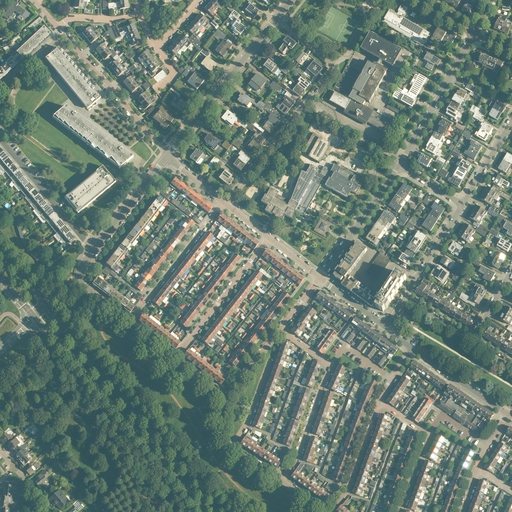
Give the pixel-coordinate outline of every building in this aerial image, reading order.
[(214,0),(212,0),(209,4),(215,10),(218,7),(221,10),(223,8),(214,0)] [(467,4),(462,11),(469,15),(470,13),(471,13),(470,12),(475,5),(471,3),(473,0),(472,0),(464,0),(464,1),(467,2),(466,4),(467,4)] [(10,8),(1,19),(6,23),(15,11),(17,13),(16,13),(18,15),(19,14),(20,15),(22,16),(23,17),(23,18),(25,20),(29,14),(25,10),(25,11),(24,11),(18,6),(17,8),(16,7),(18,4),(14,1),(9,7),(9,6),(8,7),(10,8)] [(213,13),(215,10),(209,4),(205,9),(214,18),(216,15),(213,13)] [(249,4),(244,10),(245,11),(254,18),(259,12),(249,4)] [(412,36),(416,38),(425,43),(431,34),(416,25),(405,19),(402,17),(401,16),(403,14),(404,14),(407,8),(402,5),(398,11),(399,11),(397,14),(390,10),(384,19),(397,27),(398,25),(413,34),(412,36)] [(230,20),(234,24),(232,27),(234,29),(233,30),(240,35),(246,28),(240,23),(240,22),(237,20),(240,16),(234,10),(231,13),(228,18),(230,19),(230,20)] [(200,15),(195,20),(204,27),(205,28),(207,25),(209,23),(200,15)] [(494,29),(501,32),(507,17),(503,16),(503,17),(500,16),(499,19),(498,19),(494,29)] [(507,18),(507,17),(501,32),(508,35),(511,24),(511,23),(509,22),(509,20),(506,19),(507,18)] [(195,20),(191,25),(200,32),(204,27),(195,20)] [(116,26),(114,27),(118,38),(126,35),(136,31),(134,24),(126,28),(125,26),(121,28),(123,32),(120,33),(116,26)] [(87,39),(93,33),(96,31),(92,25),(82,33),(87,39)] [(200,33),(200,32),(191,25),(187,29),(196,38),(200,33)] [(45,39),(45,38),(48,35),(50,34),(50,33),(47,29),(46,29),(44,26),(38,32),(45,39)] [(106,33),(108,35),(110,37),(113,41),(116,40),(111,28),(111,29),(108,31),(106,33)] [(431,48),(433,44),(434,45),(436,41),(440,43),(442,41),(447,44),(448,42),(452,44),(456,36),(451,34),(451,33),(449,36),(446,34),(446,33),(438,28),(428,45),(427,46),(432,49),(432,48),(431,48)] [(223,40),(226,35),(219,29),(215,34),(223,40)] [(136,31),(126,35),(128,41),(131,40),(139,37),(136,31)] [(45,39),(38,32),(33,37),(39,44),(43,40),(45,39)] [(93,33),(87,39),(91,44),(101,36),(99,33),(96,36),(93,33)] [(330,102),(345,111),(344,113),(366,126),(367,123),(368,123),(386,133),(392,122),(394,118),(379,110),(377,113),(373,111),(366,107),(368,105),(369,103),(370,104),(370,103),(387,71),(388,72),(388,71),(387,71),(390,66),(393,68),(402,51),(370,33),(361,50),(374,57),(370,64),(368,63),(354,90),(353,90),(354,91),(350,99),(348,97),(347,99),(335,92),(330,102)] [(191,43),(182,35),(177,40),(184,46),(187,48),(191,43)] [(33,37),(27,42),(34,49),(37,46),(39,44),(33,37)] [(142,43),(139,37),(131,40),(132,43),(129,45),(130,48),(142,43)] [(292,50),(296,44),(287,37),(284,40),(282,42),(283,42),(284,43),(280,48),(279,47),(277,50),(282,54),(284,55),(286,53),(284,51),(288,47),(292,50)] [(180,51),(184,46),(177,40),(173,45),(180,51)] [(215,51),(223,57),(232,46),(224,40),(215,51)] [(202,48),(199,46),(194,41),(193,44),(200,50),(202,48)] [(27,42),(22,47),(28,54),(32,51),(34,49),(27,42)] [(96,50),(100,55),(107,49),(105,47),(108,44),(106,42),(96,50)] [(177,54),(180,51),(173,45),(169,50),(175,55),(178,58),(180,56),(177,54)] [(28,54),(22,47),(16,52),(23,59),(28,54)] [(59,48),(57,49),(55,47),(51,51),(51,52),(52,53),(45,59),(87,109),(100,98),(59,48)] [(203,48),(200,52),(206,57),(200,65),(202,66),(203,67),(204,68),(206,70),(210,72),(209,73),(209,74),(210,73),(213,69),(214,69),(215,68),(214,68),(217,65),(216,65),(217,64),(216,65),(208,58),(211,54),(203,48)] [(107,49),(100,55),(104,60),(109,57),(110,56),(110,55),(111,55),(114,58),(117,55),(115,53),(113,50),(110,52),(107,49)] [(142,64),(144,62),(151,57),(147,51),(137,59),(139,62),(139,61),(142,64)] [(17,64),(18,64),(21,61),(23,59),(16,52),(11,57),(17,64)] [(295,61),(298,63),(305,54),(305,53),(305,54),(302,52),(295,61)] [(424,60),(428,63),(425,68),(431,71),(434,66),(435,65),(438,67),(441,61),(428,53),(424,60)] [(485,67),(486,66),(489,58),(479,53),(477,57),(476,56),(474,61),(478,62),(483,65),(482,66),(485,67)] [(308,56),(305,54),(298,63),(301,65),(308,56)] [(114,63),(110,66),(114,72),(121,66),(118,63),(121,61),(119,58),(117,55),(114,58),(116,61),(115,61),(115,62),(114,63)] [(11,57),(6,62),(5,62),(12,69),(15,66),(17,64),(11,57)] [(155,62),(151,57),(144,62),(148,67),(155,62)] [(489,58),(486,66),(490,67),(489,69),(493,70),(494,70),(499,72),(503,64),(498,61),(489,58)] [(286,67),(277,60),(273,64),(268,60),(263,66),(263,67),(263,66),(274,74),(278,69),(282,72),(286,67)] [(324,67),(314,60),(306,70),(315,77),(318,74),(324,67)] [(0,67),(6,74),(12,69),(5,62),(5,63),(0,67)] [(159,67),(155,62),(148,67),(150,70),(148,72),(152,77),(155,74),(153,72),(159,67)] [(185,71),(182,75),(189,80),(187,82),(197,90),(198,88),(203,82),(204,81),(195,73),(193,75),(191,73),(196,68),(191,64),(185,71)] [(347,92),(359,71),(348,65),(336,86),(347,92)] [(121,66),(114,72),(118,77),(124,72),(126,74),(130,71),(129,69),(128,68),(126,66),(123,69),(121,66)] [(286,67),(282,72),(287,76),(290,73),(291,72),(286,67)] [(297,85),(304,91),(309,85),(304,80),(306,77),(294,68),(291,72),(290,73),(293,75),(294,72),(297,75),(299,73),(302,76),(300,78),(297,81),(299,82),(297,85)] [(251,81),(249,84),(251,85),(250,86),(257,91),(259,88),(260,89),(261,89),(264,86),(263,85),(266,82),(257,74),(252,80),(251,80),(250,81),(251,81)] [(418,76),(417,75),(416,75),(410,85),(413,86),(409,92),(404,89),(403,91),(398,88),(393,97),(412,108),(416,101),(415,100),(416,99),(416,98),(427,79),(417,74),(419,75),(418,76)] [(123,83),(128,88),(134,82),(132,79),(135,77),(133,75),(123,83)] [(273,85),(271,88),(275,91),(276,89),(279,86),(273,81),(271,84),(273,85)] [(134,82),(128,88),(132,93),(142,85),(140,83),(137,85),(134,82)] [(477,88),(468,83),(465,89),(470,92),(474,94),(475,91),(477,88)] [(293,87),(290,90),(300,97),(304,91),(297,85),(294,88),(293,87)] [(181,94),(172,87),(170,89),(177,95),(174,99),(175,100),(172,104),(171,105),(177,110),(178,109),(180,111),(185,104),(178,98),(181,94)] [(468,95),(469,94),(460,89),(458,92),(457,91),(455,95),(463,100),(465,96),(467,97),(468,95)] [(137,99),(141,104),(151,96),(147,91),(137,99)] [(287,92),(279,101),(282,104),(290,110),(295,103),(294,103),(289,99),(291,96),(287,92)] [(474,94),(470,92),(469,94),(481,101),(482,98),(474,94)] [(265,104),(260,100),(256,104),(245,95),(244,96),(241,93),(238,97),(239,98),(237,101),(239,103),(240,103),(243,105),(243,104),(246,107),(250,102),(255,106),(260,110),(262,107),(264,105),(265,104)] [(455,95),(452,101),(463,107),(466,101),(463,100),(455,95)] [(155,101),(151,96),(141,104),(145,109),(155,101)] [(459,113),(463,107),(452,101),(449,107),(459,113)] [(489,106),(493,109),(502,114),(506,107),(495,101),(493,104),(491,103),(489,106)] [(278,105),(275,108),(280,112),(285,116),(290,110),(282,104),(280,106),(278,105)] [(154,119),(160,125),(159,126),(165,130),(170,124),(173,120),(165,113),(168,110),(164,106),(160,110),(162,111),(159,115),(159,114),(159,115),(155,120),(154,119)] [(74,115),(75,114),(66,107),(65,108),(53,117),(53,118),(119,169),(120,169),(120,168),(126,164),(127,164),(134,158),(124,151),(122,152),(121,150),(122,149),(77,115),(76,116),(74,115)] [(448,111),(446,114),(449,116),(452,118),(451,120),(450,120),(457,124),(459,121),(455,119),(457,116),(458,116),(459,113),(449,107),(447,111),(448,111)] [(502,114),(493,109),(491,113),(489,112),(487,115),(498,121),(502,114)] [(244,129),(246,127),(249,123),(250,122),(245,118),(241,122),(235,117),(235,116),(235,115),(234,115),(233,115),(227,111),(221,119),(225,122),(226,121),(232,126),(235,122),(244,129)] [(269,119),(267,122),(275,128),(280,122),(275,118),(270,114),(268,118),(269,119)] [(474,114),(472,118),(479,121),(482,123),(480,126),(482,127),(480,130),(489,135),(493,129),(481,122),(482,119),(474,114)] [(448,131),(451,127),(452,124),(443,119),(442,122),(441,121),(438,125),(448,131)] [(257,125),(255,127),(262,133),(264,130),(270,134),(275,128),(267,122),(265,121),(260,127),(257,125)] [(249,123),(246,127),(255,134),(253,136),(251,139),(252,140),(260,147),(265,141),(255,132),(253,130),(255,127),(249,123)] [(438,125),(435,131),(443,136),(445,137),(448,131),(438,125)] [(478,134),(477,133),(475,136),(485,142),(489,135),(480,130),(478,134)] [(440,141),(443,136),(435,131),(432,137),(440,141)] [(328,156),(330,152),(332,148),(329,146),(330,144),(321,139),(322,138),(313,133),(312,135),(310,138),(302,152),(309,156),(308,157),(319,163),(321,159),(325,161),(327,156),(328,156)] [(220,144),(215,140),(215,139),(209,134),(209,135),(208,134),(208,135),(204,140),(206,142),(205,142),(215,150),(220,144)] [(432,137),(429,143),(437,147),(440,141),(432,137)] [(255,153),(260,147),(252,140),(250,143),(249,142),(246,145),(255,153)] [(472,141),(471,143),(470,144),(472,145),(470,149),(478,154),(482,147),(472,141)] [(227,151),(230,147),(225,142),(221,146),(227,151)] [(425,149),(435,155),(437,151),(439,148),(437,147),(429,143),(425,149)] [(474,160),(478,154),(470,149),(468,152),(466,151),(464,154),(474,160)] [(196,150),(190,158),(192,160),(191,160),(192,161),(192,160),(199,166),(203,160),(200,157),(203,154),(203,153),(201,152),(200,151),(198,152),(196,150)] [(240,156),(238,159),(245,165),(250,159),(241,151),(238,155),(240,156)] [(0,165),(9,158),(8,159),(6,155),(4,152),(0,155),(0,165)] [(511,156),(507,154),(503,160),(511,165),(511,156)] [(442,166),(444,164),(437,159),(435,162),(434,162),(434,161),(422,155),(420,158),(422,159),(419,163),(427,168),(428,167),(430,169),(432,164),(438,166),(438,165),(437,165),(438,164),(442,166)] [(207,166),(212,170),(219,161),(214,157),(207,166)] [(0,176),(5,172),(14,164),(14,165),(11,161),(9,158),(0,165),(0,176)] [(240,171),(245,165),(238,159),(235,162),(234,160),(231,164),(240,171)] [(459,167),(467,172),(471,165),(461,159),(459,162),(461,163),(459,167)] [(225,164),(220,160),(216,165),(222,169),(225,164)] [(507,174),(511,165),(503,160),(498,169),(507,174)] [(14,164),(5,172),(10,178),(19,171),(19,170),(19,171),(16,168),(17,167),(14,164)] [(325,186),(331,190),(346,198),(350,192),(356,195),(360,187),(356,185),(359,180),(360,179),(354,176),(355,175),(340,167),(339,168),(334,165),(331,171),(326,168),(327,168),(324,167),(321,171),(310,165),(306,173),(301,172),(293,186),(295,188),(291,199),(291,200),(298,204),(295,210),(304,215),(322,184),(325,185),(325,186)] [(116,183),(115,181),(113,180),(110,176),(104,168),(103,167),(102,167),(77,188),(64,198),(70,205),(78,214),(116,183)] [(467,172),(459,167),(454,176),(462,180),(467,172)] [(230,177),(231,176),(225,170),(219,178),(228,186),(230,184),(230,185),(231,184),(230,183),(233,180),(230,177)] [(11,182),(10,185),(12,188),(15,184),(25,177),(24,177),(21,174),(22,173),(19,171),(10,178),(13,181),(11,182)] [(493,177),(490,181),(491,182),(500,187),(502,184),(507,187),(510,183),(495,175),(494,177),(493,177)] [(462,181),(462,180),(454,176),(452,179),(450,178),(448,182),(453,184),(452,185),(457,188),(458,187),(458,188),(462,181)] [(25,177),(15,184),(20,190),(20,191),(30,183),(29,183),(26,180),(27,179),(25,177)] [(176,178),(171,184),(170,185),(175,190),(176,188),(181,182),(176,178)] [(181,182),(176,188),(182,192),(186,186),(181,182)] [(20,191),(21,191),(25,197),(26,197),(35,189),(34,189),(31,186),(32,185),(30,183),(20,191)] [(404,184),(400,190),(401,190),(408,195),(409,195),(414,199),(415,198),(416,199),(416,198),(417,198),(415,197),(410,193),(412,190),(405,185),(404,184)] [(192,190),(186,186),(182,192),(187,196),(192,190)] [(298,204),(291,200),(290,200),(289,202),(277,195),(278,193),(270,188),(266,196),(265,195),(261,202),(267,206),(264,211),(271,215),(272,216),(273,215),(275,216),(274,217),(282,221),(285,216),(291,219),(295,212),(294,211),(295,210),(298,204)] [(509,200),(510,199),(511,197),(510,196),(497,188),(495,192),(487,188),(484,193),(494,199),(497,200),(500,195),(508,200),(509,200)] [(26,197),(31,203),(40,195),(39,196),(36,192),(37,192),(35,189),(26,197)] [(187,196),(185,199),(191,203),(192,201),(197,195),(192,190),(187,196)] [(408,195),(401,190),(397,196),(404,201),(408,195)] [(328,210),(329,208),(338,212),(342,203),(320,193),(313,208),(319,211),(321,207),(328,210)] [(496,204),(493,203),(492,202),(494,199),(484,193),(481,199),(491,205),(489,209),(497,214),(499,211),(495,209),(497,207),(496,204)] [(31,203),(36,209),(45,201),(44,202),(41,198),(42,198),(40,195),(31,203)] [(197,195),(192,201),(198,205),(202,199),(197,195)] [(166,201),(161,197),(160,196),(156,201),(163,206),(166,201)] [(404,201),(397,196),(393,201),(402,208),(402,207),(401,206),(404,201)] [(208,203),(202,199),(198,205),(203,209),(208,203)] [(38,218),(50,207),(49,208),(47,204),(45,201),(36,209),(33,212),(38,218)] [(156,201),(152,206),(159,211),(161,213),(165,208),(163,206),(156,201)] [(402,208),(393,201),(390,206),(389,206),(398,213),(402,208)] [(203,209),(208,213),(213,207),(208,203),(203,209)] [(433,210),(440,215),(444,209),(445,209),(435,203),(431,208),(433,210)] [(159,211),(152,206),(148,210),(155,216),(159,211)] [(486,215),(487,213),(477,206),(473,212),(482,217),(484,214),(486,215)] [(46,221),(55,214),(55,213),(54,214),(52,211),(52,210),(50,207),(38,218),(43,224),(46,221)] [(489,209),(487,213),(495,217),(497,214),(489,209)] [(148,210),(144,215),(151,220),(155,216),(148,210)] [(428,214),(437,220),(440,215),(433,210),(429,215),(428,214)] [(393,217),(386,212),(385,211),(381,217),(382,217),(389,223),(392,224),(396,218),(393,217)] [(473,212),(470,218),(477,222),(476,223),(475,225),(474,226),(478,228),(480,224),(482,222),(480,221),(482,217),(473,212)] [(46,221),(51,227),(60,220),(57,217),(57,216),(55,214),(46,221)] [(222,214),(213,225),(216,227),(217,225),(219,227),(227,218),(222,214)] [(401,214),(399,218),(401,219),(406,222),(408,219),(401,214)] [(428,214),(424,220),(433,226),(437,220),(428,214)] [(151,220),(144,215),(141,219),(141,220),(147,225),(151,220)] [(500,215),(498,219),(496,222),(502,225),(506,218),(500,215)] [(382,217),(378,223),(385,228),(388,230),(392,224),(389,223),(382,217)] [(188,218),(185,223),(191,228),(194,223),(188,218)] [(232,222),(227,218),(219,227),(218,229),(221,231),(218,234),(216,238),(218,240),(225,232),(232,222)] [(325,237),(330,228),(332,225),(320,219),(313,231),(325,237)] [(423,219),(419,225),(422,227),(426,229),(427,230),(430,232),(431,232),(430,231),(433,226),(424,220),(423,219)] [(51,227),(51,228),(56,234),(66,226),(65,226),(62,223),(63,222),(60,220),(51,227)] [(141,220),(137,225),(143,230),(147,225),(141,220)] [(507,234),(511,237),(511,224),(507,221),(505,224),(503,228),(509,231),(507,234)] [(232,222),(225,232),(230,236),(232,233),(237,226),(232,222)] [(181,227),(187,232),(191,228),(185,223),(181,227)] [(381,234),(385,228),(378,223),(374,228),(381,234)] [(480,224),(478,228),(488,235),(490,232),(491,231),(480,224)] [(143,230),(137,225),(133,230),(140,235),(143,230)] [(465,225),(461,230),(471,236),(473,234),(474,234),(475,231),(465,225)] [(56,234),(53,236),(58,242),(61,240),(71,232),(70,233),(67,229),(68,228),(66,226),(56,234)] [(243,231),(237,226),(232,233),(238,237),(243,231)] [(177,232),(183,237),(187,232),(181,227),(177,232)] [(378,239),(381,234),(374,228),(370,234),(378,239)] [(488,235),(478,228),(475,231),(486,238),(488,235)] [(133,230),(129,235),(136,240),(140,235),(133,230)] [(461,230),(458,236),(468,243),(472,237),(471,236),(461,230)] [(238,237),(236,239),(238,241),(238,242),(241,244),(243,241),(248,235),(243,231),(238,237)] [(427,238),(427,237),(418,232),(416,231),(412,236),(413,237),(422,243),(426,237),(427,238)] [(68,245),(70,244),(76,239),(75,239),(72,235),(73,235),(71,232),(61,240),(66,246),(67,246),(68,245)] [(177,232),(174,237),(180,241),(183,237),(177,232)] [(207,232),(204,237),(210,242),(212,243),(214,241),(216,243),(218,240),(213,237),(207,232)] [(366,238),(366,239),(374,244),(378,239),(370,234),(367,239),(366,238)] [(126,239),(125,240),(132,245),(136,240),(129,235),(126,239)] [(254,239),(248,235),(243,241),(249,245),(254,239)] [(170,241),(176,246),(180,241),(174,237),(170,241)] [(200,241),(206,246),(210,242),(204,237),(200,241)] [(409,242),(418,248),(422,243),(413,237),(409,242)] [(168,239),(164,244),(173,250),(176,246),(170,241),(168,239)] [(254,239),(249,245),(254,250),(259,243),(254,239)] [(501,248),(508,252),(511,245),(501,239),(499,242),(498,242),(496,246),(497,246),(501,248)] [(123,243),(121,245),(128,250),(132,245),(125,240),(123,243)] [(206,246),(200,241),(196,246),(203,251),(206,246)] [(416,253),(418,248),(409,242),(405,248),(415,254),(416,253)] [(461,253),(464,249),(454,242),(448,250),(457,256),(460,258),(461,256),(463,254),(461,253)] [(337,272),(334,276),(343,283),(348,275),(365,253),(367,250),(358,243),(356,246),(353,250),(352,252),(351,252),(348,256),(349,256),(347,258),(344,262),(343,265),(342,264),(339,268),(341,270),(338,273),(337,272)] [(470,249),(477,254),(479,251),(467,243),(465,246),(470,249)] [(164,244),(161,248),(163,250),(169,255),(173,250),(164,244)] [(128,250),(121,245),(119,248),(118,249),(124,255),(128,250)] [(203,251),(196,246),(193,251),(199,255),(203,251)] [(404,247),(401,253),(402,253),(411,260),(415,254),(405,248),(404,247)] [(114,254),(116,256),(120,260),(123,256),(124,255),(118,249),(114,254)] [(160,255),(165,260),(169,255),(163,250),(161,253),(160,252),(158,254),(160,255)] [(262,256),(267,260),(270,256),(272,254),(267,250),(262,256)] [(189,255),(190,256),(195,260),(198,256),(199,255),(193,251),(189,255)] [(505,257),(504,256),(501,255),(502,254),(499,252),(498,253),(495,251),(492,258),(502,263),(505,257)] [(408,265),(411,260),(402,253),(398,259),(404,263),(404,264),(406,266),(407,265),(409,266),(408,265)] [(111,257),(110,259),(116,265),(120,260),(116,256),(114,254),(111,257)] [(231,258),(237,263),(241,258),(235,254),(233,256),(231,258)] [(272,254),(270,256),(267,260),(272,264),(277,258),(272,254)] [(156,259),(162,264),(165,260),(160,255),(158,256),(156,259)] [(189,255),(185,260),(192,265),(193,266),(197,262),(195,260),(190,256),(189,255)] [(491,265),(498,269),(502,263),(492,258),(490,256),(486,264),(491,266),(491,265)] [(444,257),(440,263),(448,268),(450,265),(452,266),(454,263),(447,259),(447,258),(446,258),(444,257)] [(233,268),(237,263),(231,258),(227,263),(233,268)] [(272,264),(278,268),(283,262),(277,258),(272,264)] [(116,265),(110,259),(110,260),(108,262),(107,263),(106,264),(112,270),(116,265)] [(156,259),(152,264),(158,269),(162,264),(156,259)] [(192,265),(185,260),(182,265),(188,269),(192,265)] [(149,268),(155,273),(158,269),(152,264),(150,262),(146,266),(149,268)] [(283,262),(278,268),(276,271),(274,273),(277,275),(280,270),(283,273),(288,266),(283,262)] [(227,263),(224,268),(230,272),(233,268),(227,263)] [(182,265),(178,269),(184,274),(188,269),(182,265)] [(283,273),(289,277),(293,271),(288,266),(283,273)] [(483,278),(491,283),(495,274),(481,267),(479,272),(484,275),(483,278)] [(151,278),(155,273),(149,268),(145,273),(151,278)] [(220,272),(226,277),(230,272),(224,268),(220,272)] [(438,280),(441,282),(441,281),(442,281),(445,277),(446,278),(448,275),(440,269),(439,268),(439,269),(437,268),(432,275),(439,279),(438,280)] [(178,269),(174,274),(181,279),(184,274),(178,269)] [(220,272),(218,270),(216,273),(214,275),(216,277),(222,282),(226,277),(220,272)] [(256,271),(253,275),(259,280),(262,275),(256,271)] [(299,275),(293,271),(289,277),(294,281),(299,275)] [(404,280),(405,278),(396,271),(394,275),(379,298),(374,306),(375,307),(383,312),(386,308),(384,306),(387,303),(389,304),(391,300),(393,297),(393,298),(396,293),(395,293),(397,291),(400,287),(401,284),(401,285),(404,280)] [(145,273),(142,278),(148,282),(151,278),(145,273)] [(174,274),(171,279),(177,283),(181,279),(174,274)] [(253,275),(249,280),(255,285),(258,287),(261,282),(259,280),(253,275)] [(299,275),(294,281),(299,285),(304,279),(299,275)] [(348,275),(343,283),(341,285),(346,289),(353,279),(348,275)] [(454,275),(452,279),(459,284),(461,280),(454,275)] [(136,280),(138,282),(144,287),(148,282),(142,278),(139,276),(136,280)] [(208,278),(219,286),(222,282),(216,277),(214,279),(212,277),(210,276),(208,278)] [(98,288),(103,282),(98,277),(92,284),(96,287),(98,288)] [(215,291),(219,286),(208,278),(206,281),(208,282),(209,282),(211,284),(209,286),(215,291)] [(171,279),(167,283),(173,288),(177,283),(171,279)] [(353,279),(346,289),(351,292),(359,283),(353,279)] [(249,280),(246,285),(251,289),(255,285),(249,280)] [(426,300),(432,291),(428,289),(432,283),(430,281),(428,285),(427,286),(421,296),(426,300)] [(108,286),(103,282),(98,288),(101,291),(103,292),(108,286)] [(135,287),(140,291),(144,287),(138,282),(135,287)] [(421,296),(427,286),(422,282),(415,292),(421,296)] [(167,283),(163,288),(170,293),(173,288),(167,283)] [(359,283),(351,292),(356,296),(364,286),(359,283)] [(486,292),(486,291),(481,289),(482,287),(476,284),(475,284),(473,288),(474,289),(472,292),(482,298),(484,294),(485,292),(486,292)] [(246,285),(242,289),(248,294),(251,289),(246,285)] [(103,292),(108,297),(114,290),(108,286),(103,292)] [(205,291),(212,296),(215,291),(209,286),(205,291)] [(364,286),(356,296),(361,300),(369,290),(364,286)] [(163,288),(160,293),(166,297),(170,293),(163,288)] [(242,289),(238,294),(244,299),(248,294),(242,289)] [(113,301),(119,294),(114,290),(108,297),(113,301)] [(361,300),(367,304),(368,302),(374,294),(369,290),(361,300)] [(205,291),(202,295),(208,300),(212,296),(205,291)] [(437,295),(436,296),(433,294),(434,292),(432,291),(426,300),(432,303),(437,295)] [(284,292),(280,297),(286,302),(290,297),(284,292)] [(315,298),(320,302),(324,296),(319,292),(315,298)] [(476,303),(478,305),(479,304),(478,304),(480,302),(482,298),(472,292),(469,297),(462,293),(459,298),(467,303),(468,303),(474,307),(476,303)] [(160,293),(156,297),(162,302),(164,304),(168,299),(166,297),(160,293)] [(124,298),(119,294),(113,301),(119,305),(124,298)] [(238,294),(235,299),(240,303),(244,299),(238,294)] [(374,294),(368,302),(367,304),(372,308),(374,306),(379,298),(374,294)] [(204,305),(208,300),(202,295),(198,300),(204,305)] [(437,307),(441,301),(443,298),(437,295),(432,303),(437,307)] [(124,298),(119,305),(124,309),(130,302),(131,300),(126,296),(124,298)] [(330,299),(324,296),(320,302),(325,306),(330,299)] [(162,302),(156,297),(152,302),(159,307),(162,302)] [(280,297),(277,302),(282,306),(286,302),(280,297)] [(443,298),(441,301),(437,307),(443,310),(448,302),(443,298)] [(235,299),(231,303),(237,308),(240,303),(235,299)] [(325,306),(331,310),(335,303),(330,299),(325,306)] [(198,300),(194,305),(201,310),(204,305),(198,300)] [(135,307),(130,302),(124,309),(125,309),(127,312),(130,313),(135,307)] [(277,302),(273,307),(279,311),(282,306),(277,302)] [(448,314),(452,308),(454,305),(448,302),(443,310),(448,314)] [(235,311),(237,308),(231,303),(227,308),(233,313),(236,315),(238,316),(240,314),(238,312),(237,313),(235,311)] [(340,307),(335,303),(331,310),(336,313),(340,307)] [(197,314),(201,310),(194,305),(191,309),(197,314)] [(454,305),(452,308),(448,314),(454,318),(459,309),(454,305)] [(273,307),(269,311),(275,316),(279,311),(273,307)] [(309,307),(306,312),(311,317),(315,312),(309,308),(309,307)] [(346,311),(340,307),(336,313),(341,317),(346,311)] [(511,310),(506,307),(503,313),(511,318),(511,310)] [(229,317),(233,313),(227,308),(224,313),(229,317)] [(191,309),(187,314),(193,319),(197,314),(191,309)] [(459,321),(464,315),(465,313),(459,309),(454,318),(459,321)] [(266,316),(272,320),(275,316),(269,311),(266,316)] [(351,315),(346,311),(341,317),(347,322),(351,315)] [(306,312),(302,317),(308,321),(311,317),(306,312)] [(224,313),(220,317),(226,322),(229,317),(224,313)] [(465,313),(464,315),(459,321),(465,325),(469,318),(470,316),(465,313)] [(511,318),(503,313),(499,319),(510,325),(511,321),(511,318)] [(143,314),(138,320),(144,324),(148,318),(150,316),(148,314),(146,316),(143,314)] [(183,319),(190,324),(193,319),(187,314),(183,319)] [(186,328),(190,324),(183,319),(181,317),(179,315),(177,318),(179,319),(182,321),(180,323),(186,328)] [(266,316),(262,320),(268,325),(272,320),(266,316)] [(220,317),(216,322),(222,327),(226,322),(220,317)] [(302,317),(298,322),(304,326),(308,321),(302,317)] [(144,324),(149,329),(154,322),(148,318),(144,324)] [(351,328),(354,330),(360,322),(355,318),(349,325),(352,327),(351,328)] [(471,328),(475,322),(469,318),(465,325),(471,328)] [(262,320),(259,325),(264,330),(268,325),(262,320)] [(149,329),(154,333),(159,326),(154,322),(149,329)] [(216,322),(213,327),(219,331),(222,327),(216,322)] [(298,322),(295,327),(301,331),(304,326),(298,322)] [(356,328),(361,332),(365,326),(360,322),(354,330),(356,328)] [(259,325),(255,330),(261,334),(264,330),(259,325)] [(154,333),(160,337),(164,331),(159,326),(154,333)] [(371,329),(365,326),(361,332),(360,335),(364,338),(371,329)] [(213,327),(209,331),(215,336),(217,334),(219,335),(221,333),(219,331),(213,327)] [(295,327),(291,332),(297,336),(298,334),(300,336),(302,333),(301,331),(295,327)] [(331,329),(328,334),(334,338),(337,334),(331,329)] [(347,329),(340,337),(346,341),(352,333),(349,331),(350,331),(347,329)] [(376,334),(371,329),(364,338),(370,342),(376,334)] [(251,334),(257,339),(261,334),(255,330),(251,334)] [(489,340),(493,334),(487,330),(483,337),(489,340)] [(160,337),(165,341),(170,335),(164,331),(160,337)] [(209,331),(205,336),(211,340),(213,339),(215,336),(209,331)] [(170,335),(165,341),(170,345),(175,339),(177,336),(175,334),(172,332),(170,335)] [(355,335),(352,333),(346,341),(349,343),(355,335)] [(253,343),(257,339),(251,334),(248,339),(253,343)] [(334,338),(328,334),(325,338),(331,342),(334,338)] [(381,337),(376,334),(370,342),(370,343),(371,342),(375,345),(381,337)] [(499,338),(493,334),(489,340),(495,344),(499,338)] [(213,342),(211,340),(205,336),(202,341),(208,345),(209,343),(212,345),(213,342)] [(387,341),(381,337),(375,345),(381,350),(387,341)] [(500,347),(504,341),(505,339),(502,337),(500,339),(499,338),(495,344),(500,347)] [(325,338),(321,342),(328,346),(331,342),(325,338)] [(176,350),(181,343),(175,339),(170,345),(176,350)] [(244,344),(250,348),(253,343),(248,339),(244,344)] [(511,343),(505,339),(504,341),(500,347),(506,351),(511,343)] [(283,341),(281,347),(288,349),(291,350),(292,347),(289,346),(290,343),(291,342),(289,340),(287,342),(283,341)] [(365,343),(362,341),(356,349),(359,351),(365,343)] [(381,350),(380,350),(386,354),(388,352),(392,345),(387,341),(381,350)] [(246,353),(250,348),(244,344),(242,346),(239,344),(240,344),(238,342),(236,345),(238,346),(240,348),(246,353)] [(325,350),(328,346),(321,342),(318,346),(325,350)] [(397,349),(392,345),(388,352),(390,354),(388,356),(391,358),(393,355),(397,349)] [(316,350),(322,354),(325,350),(318,346),(316,350)] [(286,355),(288,349),(281,347),(279,352),(279,353),(286,355)] [(364,355),(367,357),(373,349),(370,347),(364,355)] [(237,353),(242,357),(246,353),(240,348),(237,353)] [(183,356),(189,360),(194,353),(188,349),(183,356)] [(189,360),(194,364),(199,358),(194,353),(189,360)] [(239,362),(242,357),(237,353),(233,358),(239,362)] [(279,353),(277,359),(284,361),(286,355),(279,353)] [(375,363),(378,365),(383,357),(381,355),(375,363)] [(386,359),(383,357),(378,365),(381,367),(386,359)] [(194,364),(199,368),(204,362),(199,358),(194,364)] [(229,362),(235,367),(239,362),(233,358),(229,362)] [(277,359),(275,364),(281,367),(284,361),(277,359)] [(314,361),(311,368),(318,370),(320,364),(317,363),(318,361),(315,360),(314,361)] [(408,370),(406,373),(406,374),(411,377),(413,374),(419,365),(416,362),(414,361),(410,367),(410,368),(413,369),(411,372),(409,371),(408,370)] [(199,368),(205,372),(210,366),(204,362),(199,368)] [(275,364),(273,370),(279,373),(281,367),(275,364)] [(339,365),(336,371),(342,374),(345,368),(339,365)] [(419,365),(413,374),(416,377),(414,379),(417,381),(420,375),(425,368),(419,365)] [(205,372),(210,377),(215,370),(210,366),(205,372)] [(315,376),(318,370),(311,368),(309,373),(315,376)] [(425,368),(420,375),(426,378),(430,372),(425,368)] [(210,377),(215,381),(220,375),(215,370),(210,377)] [(273,370),(271,376),(277,379),(279,373),(273,370)] [(336,371),(333,377),(340,380),(342,374),(336,371)] [(430,372),(426,378),(424,380),(430,384),(431,382),(436,376),(430,372)] [(309,373),(306,379),(313,382),(315,376),(309,373)] [(226,379),(220,375),(215,381),(221,385),(226,379)] [(271,376),(269,382),(275,384),(277,379),(271,376)] [(436,376),(431,382),(437,386),(441,380),(436,376)] [(333,377),(331,383),(337,385),(340,380),(333,377)] [(404,377),(401,382),(407,386),(410,381),(404,377)] [(303,378),(301,384),(310,388),(313,382),(306,379),(303,378)] [(371,380),(368,385),(375,388),(377,383),(371,380)] [(441,380),(437,386),(442,390),(447,383),(441,380)] [(268,382),(266,388),(273,390),(275,384),(269,382),(268,382)] [(401,382),(397,387),(403,391),(407,386),(401,382)] [(337,385),(331,383),(328,388),(334,391),(337,385)] [(368,385),(365,391),(372,394),(374,388),(368,385)] [(442,409),(445,405),(455,389),(450,385),(449,388),(444,394),(447,396),(443,402),(440,400),(436,406),(442,409)] [(397,387),(394,392),(400,396),(403,391),(397,387)] [(264,394),(264,395),(270,397),(270,396),(271,396),(273,390),(266,388),(264,394)] [(303,388),(300,394),(307,396),(309,390),(303,388)] [(461,392),(455,389),(445,405),(450,409),(461,392)] [(327,391),(325,398),(331,400),(333,394),(327,391)] [(351,397),(353,393),(351,391),(349,395),(348,400),(357,403),(358,400),(351,397)] [(369,400),(372,394),(365,391),(363,397),(369,400)] [(394,392),(390,397),(396,401),(400,396),(394,392)] [(466,396),(461,392),(450,409),(455,412),(466,396)] [(305,402),(307,396),(300,394),(298,400),(305,402)] [(263,397),(261,403),(268,405),(270,399),(269,399),(270,397),(264,395),(263,397)] [(428,396),(423,402),(430,407),(432,402),(435,401),(428,396)] [(461,416),(470,402),(472,400),(466,396),(455,412),(461,416)] [(367,405),(369,400),(363,397),(360,402),(359,404),(366,407),(366,405),(367,405)] [(399,403),(396,401),(390,397),(387,402),(396,408),(399,403)] [(325,398),(322,404),(329,406),(331,400),(325,398)] [(298,400),(296,406),(303,408),(305,402),(298,400)] [(466,420),(476,406),(477,404),(472,400),(470,402),(461,416),(466,420)] [(423,402),(420,407),(427,411),(430,407),(423,402)] [(261,403),(259,409),(265,411),(268,412),(270,406),(268,405),(261,403)] [(322,404),(320,410),(327,412),(329,406),(322,404)] [(363,414),(366,408),(365,408),(366,407),(359,404),(359,406),(356,412),(363,414)] [(472,424),(483,407),(477,404),(476,406),(466,420),(472,424)] [(301,415),(303,408),(296,406),(294,412),(301,415)] [(427,411),(420,407),(418,411),(424,415),(427,411)] [(488,411),(483,407),(472,424),(477,427),(488,411)] [(348,409),(346,408),(344,414),(351,416),(353,413),(347,411),(348,409)] [(259,409),(257,415),(263,417),(265,411),(259,409)] [(455,412),(450,409),(447,413),(453,417),(455,412)] [(320,410),(318,416),(325,418),(325,416),(327,416),(329,413),(327,412),(320,410)] [(424,415),(418,411),(416,413),(415,415),(421,419),(424,415)] [(488,411),(477,427),(474,431),(480,436),(494,415),(488,411)] [(292,418),(299,421),(301,415),(294,412),(292,418)] [(361,420),(363,414),(356,412),(354,417),(361,420)] [(453,417),(458,420),(461,416),(455,412),(453,417)] [(381,414),(379,420),(386,422),(388,417),(386,416),(381,414)] [(257,415),(255,421),(261,423),(263,417),(257,415)] [(418,423),(421,419),(415,415),(412,419),(418,423)] [(318,416),(316,422),(323,424),(325,418),(318,416)] [(359,426),(361,420),(354,417),(352,423),(359,426)] [(289,426),(296,428),(298,422),(291,420),(289,426)] [(377,426),(378,426),(384,428),(389,430),(390,427),(389,427),(390,424),(386,422),(379,420),(377,426)] [(472,424),(466,420),(463,424),(469,428),(472,424)] [(261,423),(255,421),(254,421),(252,426),(259,429),(261,423)] [(316,422),(314,428),(320,430),(323,424),(316,422)] [(352,423),(350,429),(357,432),(359,426),(352,423)] [(294,434),(296,428),(289,426),(287,425),(285,431),(287,432),(294,434)] [(382,434),(384,428),(378,426),(375,432),(382,434)] [(320,430),(314,428),(312,434),(318,436),(320,432),(323,433),(323,431),(320,430)] [(354,438),(357,432),(350,429),(348,435),(354,438)] [(8,431),(0,438),(0,440),(3,444),(6,442),(8,445),(15,439),(11,435),(13,433),(11,432),(8,431)] [(407,436),(416,440),(419,434),(412,431),(411,433),(408,431),(407,436)] [(285,438),(291,441),(294,434),(287,432),(285,438)] [(375,432),(373,438),(380,440),(382,434),(375,432)] [(352,444),(354,438),(348,435),(346,441),(352,444)] [(439,435),(436,441),(442,444),(445,438),(439,435)] [(244,438),(240,444),(246,447),(251,439),(246,436),(244,438)] [(311,436),(309,443),(316,445),(318,439),(311,436)] [(414,446),(416,440),(407,436),(410,437),(407,443),(414,446)] [(8,445),(5,447),(10,452),(15,448),(17,450),(22,446),(24,444),(17,437),(15,439),(8,445)] [(283,444),(289,447),(291,441),(285,438),(283,444)] [(378,446),(380,440),(373,438),(371,444),(378,446)] [(246,447),(251,451),(255,445),(257,442),(251,439),(246,447)] [(352,444),(346,441),(343,448),(350,450),(353,444),(352,444)] [(436,441),(433,446),(439,450),(442,444),(436,441)] [(309,443),(307,449),(314,451),(317,452),(319,446),(316,445),(309,443)] [(405,449),(411,452),(414,446),(407,443),(405,449)] [(501,443),(498,448),(504,452),(507,447),(501,443)] [(22,446),(17,450),(16,451),(18,453),(14,457),(18,462),(29,453),(25,449),(26,448),(24,444),(22,446)] [(371,444),(369,450),(376,452),(377,447),(378,446),(371,444)] [(251,451),(256,454),(260,448),(255,445),(251,451)] [(433,446),(430,452),(436,455),(439,450),(433,446)] [(256,454),(261,458),(265,452),(260,448),(256,454)] [(348,456),(350,450),(343,448),(341,453),(341,454),(348,457),(348,455),(348,456)] [(465,455),(471,458),(472,458),(474,452),(465,448),(463,452),(466,453),(465,455)] [(504,452),(498,448),(494,453),(500,457),(504,452)] [(307,449),(305,455),(311,457),(314,451),(307,449)] [(409,457),(411,452),(405,449),(402,455),(409,457)] [(367,455),(377,459),(379,460),(380,457),(378,457),(380,453),(376,452),(369,450),(367,455)] [(261,458),(267,461),(271,455),(265,452),(261,458)] [(430,452),(427,458),(431,460),(433,461),(437,463),(440,458),(436,456),(436,455),(430,452)] [(29,453),(18,462),(23,467),(29,462),(31,464),(34,462),(37,459),(35,456),(32,458),(29,453)] [(500,457),(494,453),(491,458),(497,462),(500,457)] [(347,458),(348,457),(341,454),(340,456),(338,462),(345,464),(347,458)] [(267,461),(272,464),(276,458),(271,455),(267,461)] [(305,455),(303,461),(309,463),(313,464),(315,458),(311,457),(305,455)] [(365,461),(364,463),(371,465),(371,464),(373,458),(367,455),(365,461)] [(462,461),(468,464),(471,458),(465,455),(462,461)] [(399,463),(406,466),(408,460),(401,457),(399,463)] [(281,462),(276,458),(272,464),(277,468),(281,462)] [(497,462),(491,458),(488,463),(494,467),(497,462)] [(426,460),(423,467),(430,469),(432,463),(426,460)] [(460,466),(466,470),(466,469),(468,464),(462,461),(460,466)] [(31,464),(26,468),(28,470),(27,472),(30,476),(40,467),(36,463),(36,464),(34,462),(31,464)] [(343,470),(345,464),(338,462),(336,468),(343,470)] [(301,463),(291,477),(296,481),(300,475),(298,473),(305,464),(301,463)] [(363,464),(362,469),(368,472),(369,470),(371,470),(372,467),(370,466),(371,465),(364,463),(364,464),(363,464)] [(404,472),(406,466),(399,463),(397,469),(404,472)] [(494,467),(488,463),(484,468),(491,472),(494,467)] [(463,475),(464,475),(466,470),(460,466),(457,472),(456,474),(463,476),(463,475)] [(423,467),(421,473),(428,475),(430,469),(423,467)] [(336,468),(334,473),(334,474),(341,476),(343,470),(336,468)] [(362,470),(360,476),(366,478),(368,472),(362,469),(361,470),(362,470)] [(394,476),(401,478),(404,472),(397,469),(394,476)] [(36,477),(38,480),(35,482),(40,488),(43,486),(44,487),(49,483),(45,478),(48,475),(44,470),(36,477)] [(421,473),(419,479),(426,481),(429,482),(431,476),(428,475),(421,473)] [(332,480),(339,482),(341,476),(334,474),(332,480)] [(453,481),(460,484),(462,478),(463,476),(456,474),(455,475),(452,474),(451,477),(454,478),(453,481)] [(296,481),(301,484),(305,478),(300,475),(296,481)] [(360,476),(357,482),(364,484),(366,478),(360,476)] [(399,484),(401,478),(394,476),(392,482),(399,484)] [(301,484),(306,488),(310,482),(305,478),(301,484)] [(419,479),(417,485),(426,488),(427,488),(429,482),(426,481),(419,479)] [(480,480),(478,486),(485,488),(486,485),(487,485),(487,484),(487,483),(487,482),(488,480),(486,479),(484,481),(480,480)] [(16,481),(11,480),(10,486),(4,485),(4,491),(12,492),(13,486),(14,484),(16,484),(16,481)] [(310,482),(306,488),(311,492),(315,486),(317,484),(312,480),(310,482)] [(369,486),(375,488),(377,482),(371,480),(369,486)] [(460,484),(453,481),(450,480),(449,482),(452,484),(451,487),(458,489),(460,484)] [(357,482),(355,488),(362,490),(364,484),(357,482)] [(390,488),(397,490),(399,484),(392,482),(390,488)] [(416,488),(415,491),(421,493),(424,494),(426,488),(417,485),(416,488)] [(315,486),(311,492),(316,495),(320,490),(315,486)] [(458,489),(451,487),(448,486),(448,488),(450,489),(449,493),(456,495),(458,489)] [(478,486),(476,491),(477,492),(483,494),(486,494),(487,490),(487,489),(485,489),(485,488),(478,486)] [(362,490),(355,488),(353,494),(359,496),(360,496),(362,490)] [(395,496),(397,490),(390,488),(388,494),(395,496)] [(59,490),(49,499),(52,503),(54,502),(60,509),(68,502),(61,495),(63,494),(59,490)] [(316,495),(321,499),(325,493),(320,490),(316,495)] [(325,493),(321,499),(326,503),(331,497),(330,496),(332,494),(327,491),(325,493)] [(375,499),(377,499),(378,496),(384,498),(385,495),(385,494),(378,491),(375,499)] [(415,491),(413,497),(419,499),(422,500),(424,494),(421,493),(415,491)] [(477,492),(474,498),(481,500),(483,494),(477,492)] [(454,501),(456,495),(449,493),(449,494),(447,499),(454,501)] [(385,502),(392,505),(394,498),(387,496),(385,502)] [(413,497),(410,503),(417,505),(419,499),(413,497)] [(472,503),(479,506),(482,507),(483,504),(480,503),(481,500),(474,498),(472,503)] [(342,505),(337,511),(338,511),(344,511),(347,510),(344,507),(345,506),(346,507),(350,502),(347,499),(342,506),(342,505)] [(451,507),(454,501),(447,499),(445,505),(451,507)] [(75,508),(69,511),(76,511),(77,511),(75,510),(82,504),(78,500),(73,505),(75,508)] [(8,509),(8,503),(0,501),(0,507),(10,509),(8,509)] [(383,508),(390,511),(392,505),(385,502),(383,508)] [(410,503),(408,509),(409,509),(415,511),(417,505),(410,503)] [(470,509),(470,511),(473,511),(475,511),(476,511),(477,511),(479,506),(472,503),(470,509)]
